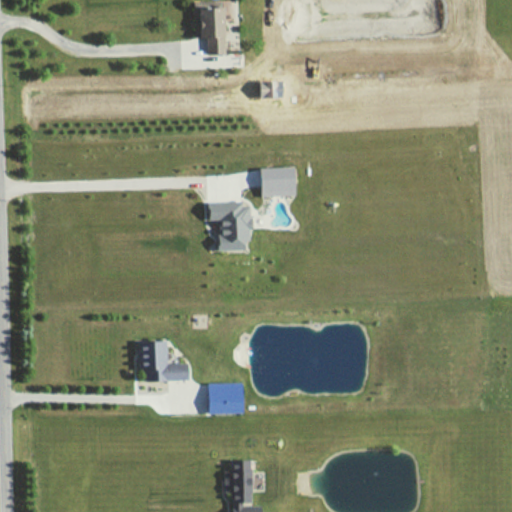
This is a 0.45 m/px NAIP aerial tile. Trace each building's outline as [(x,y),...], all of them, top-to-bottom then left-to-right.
[(215,54),(213,7),(187,8),(188,37),(199,37),(199,54),(215,54)] [(249,168),(250,197),(285,195),(284,167),(249,168)] [(208,250),(234,250),(234,241),(241,240),(241,204),(197,204),(198,222),(207,222),(208,250)] [(158,341),(137,341),(137,381),(182,380),(181,365),(159,365),(158,341)] [(198,383),(198,413),(236,413),(236,383),(198,383)] [(243,511),(242,460),(227,460),(227,469),(219,469),(220,500),(226,500),(226,511),(254,511),(255,511),(249,511),(243,511)]
